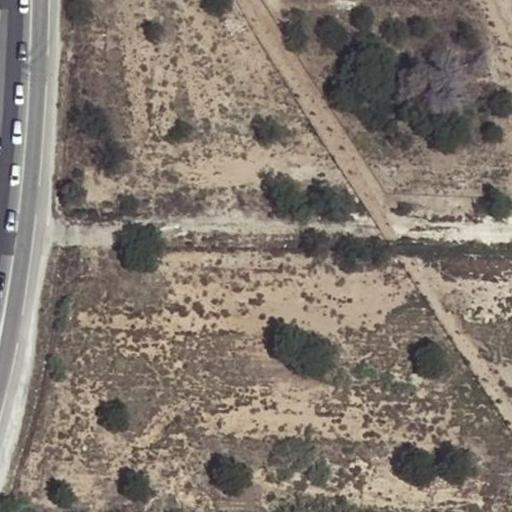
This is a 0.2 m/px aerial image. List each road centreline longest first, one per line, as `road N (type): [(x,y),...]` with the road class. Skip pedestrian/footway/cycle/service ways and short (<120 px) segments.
road 1 (motorway): [(385,511),(358,478),(210,179),(144,0)]
road 2 (primary): [(0,383),(28,251),(41,0)]
road 3 (primary): [(16,0),(0,236)]
